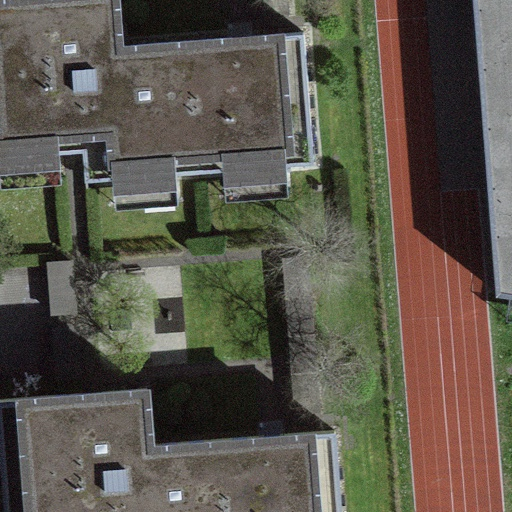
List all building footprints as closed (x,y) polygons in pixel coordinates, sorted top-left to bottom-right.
[(85,179),(199,170),(189,40),(120,45),(116,0),(0,0),(0,155),(83,149),(85,179)] [(287,13),(286,0),(263,0),(265,15),(287,13)] [(511,0),(473,0),(496,292),(511,294),(511,0)] [(227,37),(189,40),(199,170),(313,161),(304,31),(227,37)] [(296,414),(319,412),(307,255),(284,256),(296,414)] [(48,263),(54,312),(75,311),(71,261),(48,263)] [(76,326),(53,327),(57,377),(80,375),(76,326)] [(226,511),(220,439),(151,444),(147,387),(98,391),(0,398),(0,437),(5,511),(226,511)] [(266,435),(220,439),(226,511),(340,511),(334,430),(266,435)]
